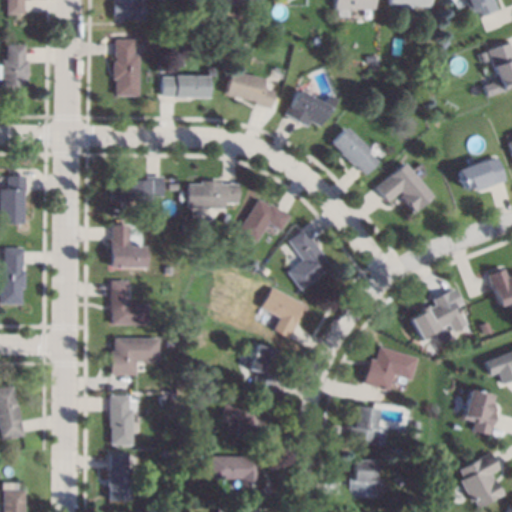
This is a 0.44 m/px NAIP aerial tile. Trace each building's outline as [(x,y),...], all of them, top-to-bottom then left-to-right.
[(22,0),(22,11),(22,13),(7,13),(4,13),(4,0),(22,0)] [(141,0),(141,3),(142,3),(142,18),(110,18),(110,0),(141,0)] [(371,0),(371,9),(347,9),(347,17),(334,17),(334,9),(332,9),(331,0),(371,0)] [(492,0),(496,9),(481,15),(472,19),(465,0),(492,0)] [(235,40),(228,45),(225,41),(231,36),(235,40)] [(271,39),(269,47),(261,45),(264,37),(271,39)] [(450,42),(444,49),(438,45),(444,37),(450,42)] [(131,54),(136,55),(135,95),(112,95),(113,79),(110,79),(110,61),(113,61),(113,57),(111,57),(111,54),(112,42),(112,39),(131,39),(131,54)] [(511,54),(511,86),(486,96),(482,85),(496,79),(486,51),(488,50),(508,43),(511,54)] [(23,47),(23,60),(25,60),(25,61),(25,80),(22,80),(22,94),(0,94),(0,60),(5,60),(5,45),(23,44),(23,47)] [(488,60),(480,63),(477,53),(485,51),(488,60)] [(430,61),(429,69),(421,69),(421,61),(430,61)] [(261,79),(259,87),(272,91),(271,94),(267,109),(265,108),(255,105),(252,105),(253,103),(222,94),(226,80),(229,71),(261,79)] [(205,76),(206,76),(206,78),(206,97),(172,96),(160,96),(158,96),(158,77),(173,77),(173,75),(205,76)] [(323,104),(328,95),(335,99),(335,101),(325,119),(322,117),(316,126),(307,121),(304,127),(296,122),(285,116),(281,114),(286,105),(288,106),(295,92),(296,90),(323,104)] [(367,150),(365,151),(375,161),(373,163),(363,174),(361,173),(353,165),(351,166),(338,153),(339,152),(329,142),(342,129),(344,127),(367,150)] [(500,180),(487,186),(472,191),(470,186),(461,190),(453,169),(477,160),(478,163),(491,158),(500,180)] [(431,195),(413,209),(410,205),(408,207),(403,200),(404,200),(400,195),(402,193),(399,190),(386,201),(375,186),(405,162),(431,195)] [(24,189),(24,191),(22,191),(22,223),(0,223),(0,189),(6,189),(7,176),(8,176),(25,176),(24,189)] [(162,178),(161,196),(148,196),(148,200),(110,200),(108,200),(108,180),(144,180),(144,176),(147,176),(159,176),(162,176),(162,178)] [(219,183),(223,183),(234,183),(237,183),(237,203),(234,203),(223,203),(223,208),(186,207),(186,183),(199,184),(199,181),(219,181),(219,183)] [(268,206),(269,203),(276,208),(286,214),(288,215),(279,229),(278,230),(267,223),(255,242),(237,230),(237,228),(257,198),(268,206)] [(174,206),(169,212),(162,206),(167,200),(174,206)] [(229,215),(227,223),(220,221),(223,213),(229,215)] [(127,245),(143,245),(143,267),(108,267),(108,239),(108,238),(110,238),(110,226),(110,225),(127,225),(127,245)] [(312,240),(322,254),(321,255),(329,267),(299,289),(298,288),(285,270),(300,258),(286,240),(298,231),(300,230),(303,228),(312,240)] [(22,251),(22,263),(22,265),(21,265),(21,270),(24,270),(24,288),(21,288),(21,304),(0,304),(0,263),(3,263),(3,247),(5,247),(22,247),(22,251)] [(269,271),(266,276),(261,273),(264,268),(269,271)] [(504,277),(511,273),(511,300),(496,306),(492,295),(490,290),(484,275),(501,269),(504,277)] [(126,303),(146,303),(146,324),(109,324),(109,312),(108,312),(108,295),(108,282),(108,281),(126,281),(126,303)] [(302,304),(295,317),(298,319),(297,322),(289,336),(288,338),(271,329),(278,317),(259,307),(270,287),(302,304)] [(454,309),(458,316),(419,338),(408,318),(432,305),(429,300),(431,298),(442,292),(444,291),(454,309)] [(489,329),(480,333),(476,324),(486,320),(489,329)] [(157,362),(133,362),(133,375),(108,375),(108,350),(112,350),(112,338),(156,338),(157,362)] [(278,351),(270,375),(271,375),(270,378),(267,390),(266,392),(250,387),(255,372),(246,369),(254,343),(278,351)] [(414,357),(407,380),(390,375),(386,391),(382,390),(361,384),(360,383),(368,358),(373,359),(377,346),(414,357)] [(498,383),(511,378),(511,349),(481,360),(486,375),(494,372),(498,383)] [(15,404),(16,404),(19,421),(21,432),(22,435),(0,438),(0,387),(11,385),(15,404)] [(493,393),(489,409),(494,411),(494,413),(490,427),(489,426),(487,433),(471,429),(473,420),(462,417),(462,413),(461,413),(468,387),(493,393)] [(127,399),(134,399),(134,411),(130,411),(130,444),(108,444),(108,426),(107,426),(107,409),(107,397),(107,395),(127,395),(127,399)] [(262,404),(261,417),(265,417),(264,424),(263,437),(263,441),(234,438),(236,422),(220,420),(222,400),(262,404)] [(370,409),(374,409),(372,426),(372,427),(375,427),(373,445),(371,445),(346,442),(347,439),(348,429),(351,406),(370,409)] [(491,454),(497,465),(498,468),(491,472),(496,482),(497,482),(503,493),(477,507),(472,499),(470,501),(458,480),(463,478),(457,469),(489,451),(491,454)] [(125,468),(128,468),(128,500),(108,501),(107,501),(107,486),(105,486),(105,468),(108,468),(108,466),(107,455),(107,454),(125,454),(125,468)] [(258,481),(260,481),(259,486),(259,497),(259,501),(238,501),(238,479),(209,478),(209,456),(258,456),(258,481)] [(372,481),(373,496),(370,496),(345,497),(345,494),(345,480),(345,476),(349,476),(348,460),(370,459),(371,459),(372,481)] [(22,511),(1,511),(1,489),(23,489),(22,511)] [(164,503),(158,509),(152,503),(158,497),(164,503)]
